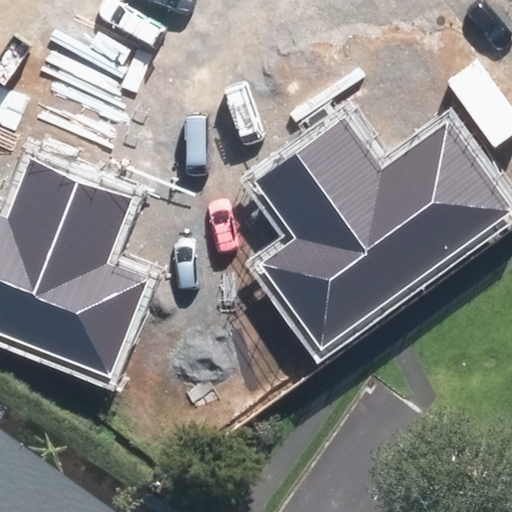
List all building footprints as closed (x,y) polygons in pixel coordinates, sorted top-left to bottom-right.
[(0,0),(0,27),(184,32),(185,0),(0,0)] [(511,6),(511,0),(478,0),(493,20),(511,6)] [(511,6),(493,20),(511,48),(511,6)] [(403,143),(367,93),(277,158),(312,208),(277,232),(338,319),(511,194),(511,161),(466,98),(403,143)] [(148,204),(43,166),(22,224),(0,215),(0,328),(131,376),(167,277),(127,262),(148,204)]
